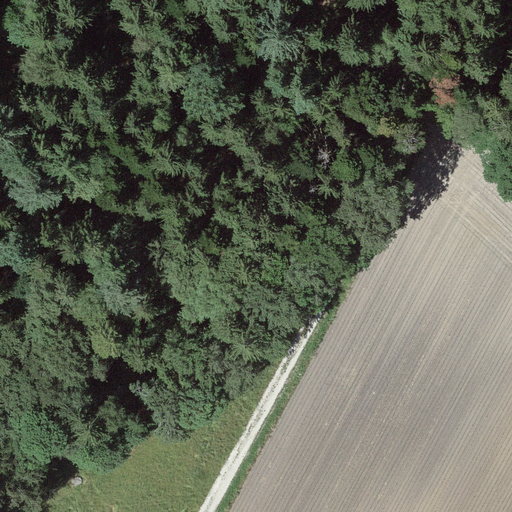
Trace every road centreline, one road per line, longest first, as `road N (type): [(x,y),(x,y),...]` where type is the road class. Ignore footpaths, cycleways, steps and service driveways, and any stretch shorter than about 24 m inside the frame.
road 1 (track): [(0,218),(314,0)]
road 2 (track): [(316,319),(214,511)]
